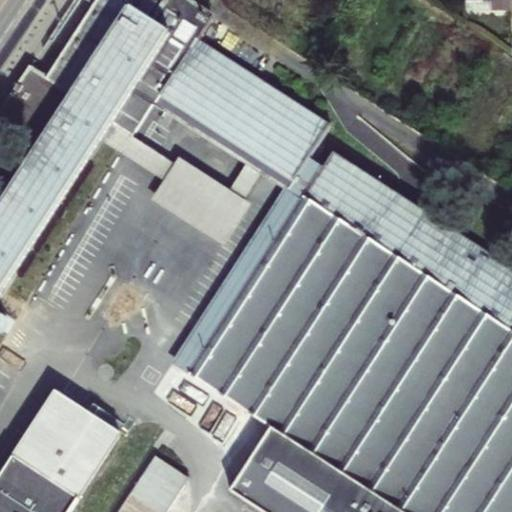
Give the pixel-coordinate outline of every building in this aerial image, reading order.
[(511,511),(511,267),(329,151),(319,166),(306,158),(328,124),(197,37),(211,16),(186,0),(100,0),(51,77),(31,63),(1,108),(43,138),(0,205),(0,292),(98,144),(110,126),(131,140),(151,110),(158,100),(288,185),(281,195),(172,358),(265,417),(224,481),(272,511),(511,511)] [(219,0),(248,18),(259,0),(219,0)] [(203,188),(131,140),(110,126),(98,144),(161,186),(149,205),(202,240),(206,232),(234,250),(243,235),(216,217),(226,203),(218,197),(238,167),(273,190),(281,195),(288,185),(158,100),(151,110),(223,157),(203,188)] [(281,195),(273,190),(243,235),(234,250),(165,354),(172,358),(281,195)] [(0,511),(67,511),(122,430),(57,387),(0,472),(0,511)]
